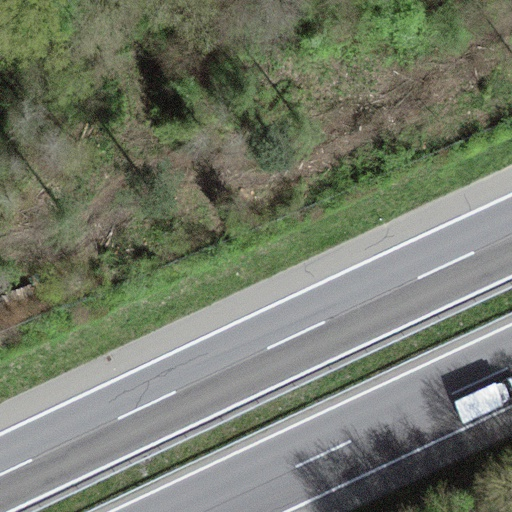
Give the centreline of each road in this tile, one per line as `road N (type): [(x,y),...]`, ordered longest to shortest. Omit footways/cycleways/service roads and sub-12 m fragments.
road 1 (motorway): [(511,236),(0,475)]
road 2 (motorway): [(201,511),(511,367)]
